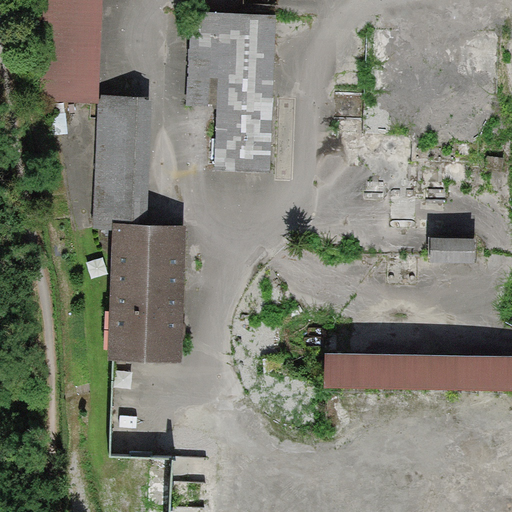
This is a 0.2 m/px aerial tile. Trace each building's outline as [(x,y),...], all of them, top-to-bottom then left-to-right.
[(101,0),(45,0),(42,96),(98,98),(101,0)] [(274,16),(193,13),(193,16),(206,16),(205,43),(223,44),(219,167),(269,169),(274,16)] [(188,166),(219,167),(223,44),(205,43),(206,16),(193,16),(188,166)] [(135,227),(138,100),(101,99),(98,226),(119,226),(135,227)] [(390,117),(366,118),(366,130),(390,130),(390,117)] [(135,227),(119,226),(116,352),(181,354),(184,228),(135,227)] [(475,241),(432,239),(432,254),(475,256),(475,241)] [(264,306),(258,315),(280,332),(287,323),(264,306)] [(511,356),(328,354),(327,381),(511,383),(511,356)] [(279,358),(266,359),(267,373),(280,372),(279,358)]
